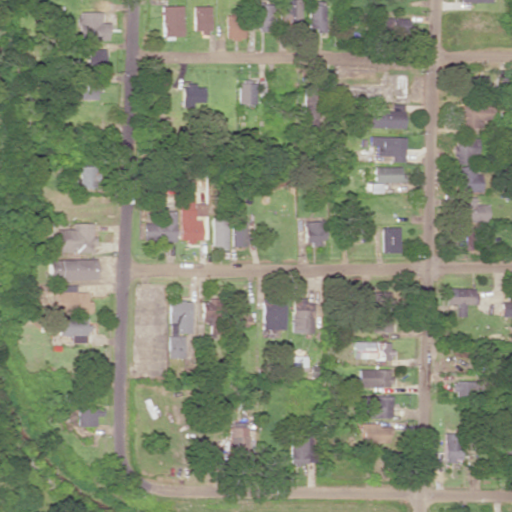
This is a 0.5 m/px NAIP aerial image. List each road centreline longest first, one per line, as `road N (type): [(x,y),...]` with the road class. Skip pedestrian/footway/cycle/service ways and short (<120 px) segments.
road 1 (residential): [(418,511),(434,0)]
road 2 (residential): [(129,479),(118,445),(133,0)]
road 3 (residential): [(122,270),(511,268)]
road 4 (residential): [(511,496),(157,492),(129,479)]
road 5 (residential): [(130,56),(511,57)]
